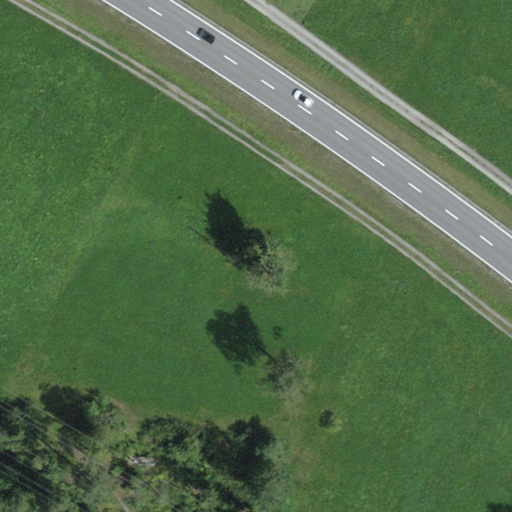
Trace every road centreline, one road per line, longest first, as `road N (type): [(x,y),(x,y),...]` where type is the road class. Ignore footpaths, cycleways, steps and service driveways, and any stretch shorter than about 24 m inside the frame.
road 1 (track): [(35,0),(351,194),(511,328)]
road 2 (primary): [(511,256),(277,84),(141,0)]
road 3 (track): [(511,195),(246,0)]
